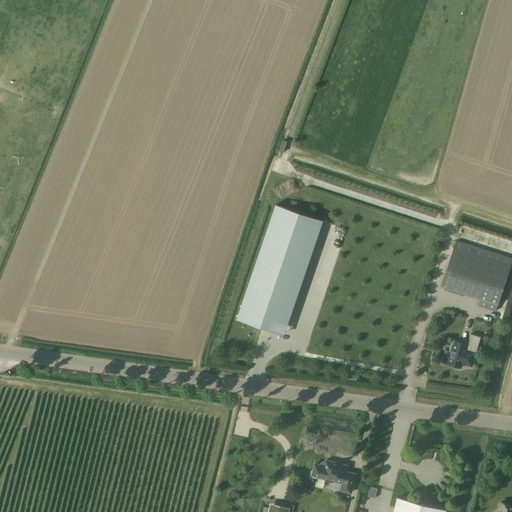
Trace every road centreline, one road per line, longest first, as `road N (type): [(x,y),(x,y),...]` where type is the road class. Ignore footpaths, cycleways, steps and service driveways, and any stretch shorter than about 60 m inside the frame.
road 1 (tertiary): [(511,423),(0,351)]
road 2 (track): [(150,0),(0,368)]
road 3 (track): [(450,228),(279,170),(341,0)]
